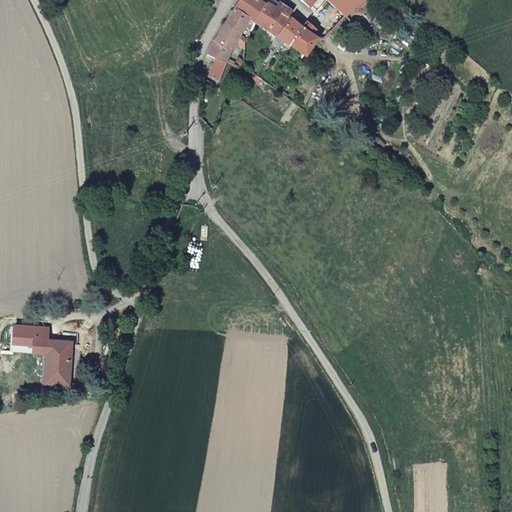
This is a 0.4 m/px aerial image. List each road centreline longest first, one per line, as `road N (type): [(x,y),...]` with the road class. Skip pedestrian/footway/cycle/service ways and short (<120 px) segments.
road 1 (residential): [(192,176),(355,410),(391,511)]
road 2 (unclassified): [(33,0),(72,96),(93,271),(143,302)]
road 3 (residential): [(143,302),(102,428),(87,511)]
road 4 (residential): [(225,0),(193,60),(192,176)]
road 5 (residential): [(192,176),(143,302)]
